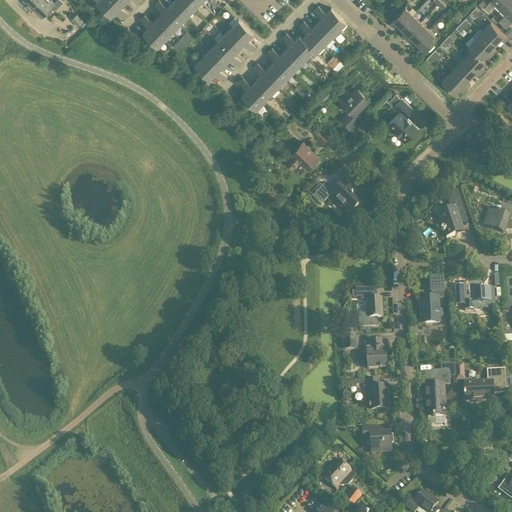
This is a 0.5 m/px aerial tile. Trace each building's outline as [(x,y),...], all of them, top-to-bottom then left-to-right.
[(50,0),(38,0),(32,7),(41,16),(50,7),(54,11),(63,2),(60,0),(55,0),(53,2),(50,0)] [(98,0),(96,2),(111,16),(117,10),(118,8),(110,0),(98,0)] [(110,0),(118,8),(117,10),(121,14),(125,10),(121,6),(126,1),(124,0),(110,0)] [(173,0),(172,2),(187,16),(192,10),(195,13),(196,11),(194,8),(185,0),(173,0)] [(185,0),(194,8),(196,11),(198,9),(195,7),(201,1),(200,0),(185,0)] [(499,9),(508,0),(490,0),(484,7),(488,11),(494,4),(499,9)] [(511,0),(508,0),(499,9),(505,14),(499,21),(502,24),(511,14),(511,0)] [(167,7),(165,9),(182,26),(183,24),(181,22),(187,16),(172,2),(167,7)] [(163,11),(158,17),(172,31),(178,25),(180,27),(182,26),(165,9),(167,7),(163,3),(159,8),(163,11)] [(316,8),(314,10),(318,14),(322,9),(319,5),(316,8)] [(400,27),(413,14),(405,6),(389,23),(392,26),(396,22),(400,27)] [(326,13),(324,15),(341,32),(342,30),(340,28),(346,21),(331,7),(326,13)] [(471,12),(474,15),(480,20),(484,16),(475,7),(471,12)] [(322,17),(317,23),(331,37),(337,31),(340,33),(341,32),(324,15),(326,13),(322,9),(318,14),(322,17)] [(125,10),(121,14),(125,18),(127,16),(129,13),(125,10)] [(74,21),(78,27),(84,22),(77,14),(73,17),(75,19),(74,21)] [(405,38),(421,21),(413,14),(400,27),(405,31),(401,35),(405,38)] [(511,14),(502,24),(506,28),(511,21),(511,14)] [(152,22),(150,24),(168,41),(169,39),(166,37),(172,31),(158,17),(152,22)] [(148,26),(143,32),(158,46),(164,40),(166,42),(168,41),(150,24),(152,22),(148,18),(144,23),(148,26)] [(460,23),(463,27),(468,22),(465,18),(460,23)] [(231,23),(229,25),(246,41),(243,43),(247,47),(251,43),(248,39),(253,33),(239,19),(233,25),(231,23)] [(302,23),(300,25),(304,28),(308,24),(304,20),(302,23)] [(416,42),(428,29),(421,21),(405,38),(408,41),(412,38),(416,42)] [(483,30),(496,43),(500,38),(504,41),(507,38),(491,22),(483,30)] [(312,28),(309,30),(327,47),(328,45),(325,43),(331,37),(317,23),(312,28)] [(307,32),(302,37),(314,49),(317,52),(323,46),(325,48),(327,47),(309,30),(312,28),(308,24),(304,28),(307,32)] [(230,28),(224,34),(238,48),(243,43),(246,41),(229,25),(228,26),(230,28)] [(416,42),(419,44),(420,46),(417,49),(420,53),(425,48),(429,52),(435,46),(431,42),(436,36),(428,29),(416,42)] [(186,30),(172,44),(178,51),(193,37),(186,30)] [(496,43),(483,30),(475,38),(492,54),(495,50),(492,47),(496,43)] [(284,35),(282,37),(286,41),(290,36),(286,32),(284,35)] [(216,38),(215,40),(231,56),(229,58),(233,62),(237,58),(233,54),(238,48),(224,34),(218,40),(216,38)] [(445,39),(448,42),(453,37),(450,34),(445,39)] [(295,40),(292,42),(309,59),(311,57),(308,55),(314,49),(302,37),(302,38),(299,35),(295,40)] [(290,45),(285,50),(300,64),(305,58),(308,60),(309,59),(292,42),(295,40),(290,36),(286,41),(290,45)] [(492,54),(475,38),(468,46),(484,61),(485,61),(481,58),(485,53),(489,57),(492,54)] [(215,43),(209,49),(224,63),(229,58),(231,56),(215,40),(213,41),(215,43)] [(484,61),(468,46),(471,49),(464,57),(480,73),(484,69),(480,66),(484,61)] [(270,49),(267,52),(272,56),(276,51),(272,47),(270,49)] [(202,53),(200,55),(217,71),(214,73),(218,77),(223,72),(219,69),(224,63),(209,49),(204,55),(202,53)] [(430,54),(433,58),(438,53),(435,49),(430,54)] [(280,55),(278,57),(295,74),(296,72),(294,70),(300,64),(285,50),(280,55)] [(275,59),(270,64),(285,79),(291,73),(293,75),(295,74),(278,57),(280,55),(276,51),(272,56),(275,59)] [(201,58),(195,64),(209,79),(214,73),(217,71),(200,55),(199,56),(201,58)] [(480,73),(464,57),(456,65),(469,77),(474,73),(477,76),(480,73)] [(237,58),(233,62),(237,66),(239,64),(241,61),(237,58)] [(255,64),(253,67),(257,71),(262,66),(258,62),(255,64)] [(265,70),(263,72),(280,89),(282,87),(279,85),(285,79),(270,64),(265,70)] [(469,77),(456,65),(449,73),(465,88),(469,85),(465,81),(469,77)] [(261,75),(256,80),(271,94),(277,88),(279,90),(280,89),(263,72),(265,70),(262,66),(257,71),(261,75)] [(223,72),(218,77),(222,81),(225,78),(227,76),(223,72)] [(465,88),(449,73),(441,81),(454,93),(459,88),(462,92),(465,88)] [(241,80),(239,82),(242,86),(247,81),(243,77),(241,80)] [(251,85),(249,87),(266,103),(267,102),(265,100),(271,94),(256,80),(251,85)] [(246,90),(241,95),(256,109),(262,103),(264,105),(266,103),(249,87),(251,85),(247,81),(242,86),(246,90)] [(351,126),(361,115),(357,111),(369,99),(357,88),(351,94),(348,91),(339,99),(351,110),(343,119),(351,126)] [(325,100),(330,94),(326,91),(321,96),(325,100)] [(401,97),(401,98),(396,93),(388,101),(393,106),(399,111),(386,124),(405,142),(418,127),(407,116),(414,109),(401,97)] [(511,98),(510,101),(506,97),(503,101),(511,109),(511,98)] [(504,128),(509,123),(500,114),(495,120),(504,128)] [(329,136),(318,125),(312,120),(307,126),(323,141),(329,136)] [(274,137),(267,144),(270,147),(275,141),(274,140),(276,138),(274,137)] [(308,168),(313,163),(317,166),(322,161),(318,157),(319,156),(303,141),(292,153),(293,154),(286,161),(293,167),(299,160),(308,168)] [(327,183),(322,187),(320,185),(314,191),(317,193),(313,197),(321,206),(330,196),(350,215),(364,201),(344,182),(334,191),(327,183)] [(439,217),(443,228),(441,231),(444,233),(446,238),(458,234),(462,226),(458,214),(465,212),(458,190),(450,193),(451,196),(447,198),(450,208),(442,211),(439,217)] [(511,216),(511,207),(501,204),(499,211),(489,208),(485,220),(489,222),(487,228),(503,234),(509,217),(511,216)] [(424,254),(421,248),(415,250),(418,257),(424,254)] [(443,299),(443,295),(446,295),(445,288),(442,288),(442,278),(429,279),(430,299),(420,300),(421,324),(439,323),(437,299),(443,299)] [(474,310),(494,309),(493,289),(480,289),(480,283),(463,284),(464,302),(473,301),(474,310)] [(382,298),(377,298),(376,289),(370,289),(356,290),(356,292),(354,292),(350,298),(361,298),(361,300),(366,300),(367,314),(358,314),(359,328),(378,327),(378,318),(382,318),(382,298)] [(417,327),(409,327),(410,336),(417,335),(417,327)] [(344,349),(355,349),(355,335),(344,336),(344,349)] [(368,369),(386,368),(385,348),(384,348),(384,341),(367,342),(368,349),(367,349),(368,369)] [(427,418),(435,417),(436,425),(446,424),(443,385),(449,384),(449,378),(456,377),(455,365),(455,364),(441,365),(441,371),(433,372),(434,386),(425,386),(427,418)] [(464,364),(455,365),(456,377),(456,381),(464,381),(464,364)] [(505,369),(491,370),(487,370),(487,383),(465,384),(466,402),(493,400),(493,395),(506,394),(505,369)] [(370,410),(389,409),(388,386),(379,387),(378,379),(366,380),(367,387),(369,387),(370,410)] [(372,453),(391,452),(390,433),(378,434),(377,427),(363,428),(363,437),(371,436),(372,453)] [(336,435),(332,431),(328,435),(333,439),(336,435)] [(337,491),(341,487),(346,487),(356,476),(338,459),(321,476),(337,491)] [(511,479),(508,477),(498,490),(511,499),(511,479)] [(359,503),(357,501),(362,496),(353,489),(345,500),(353,506),(355,508),(359,503)] [(423,491),(419,495),(416,493),(406,507),(412,511),(416,511),(420,508),(425,511),(431,511),(438,503),(423,491)]
